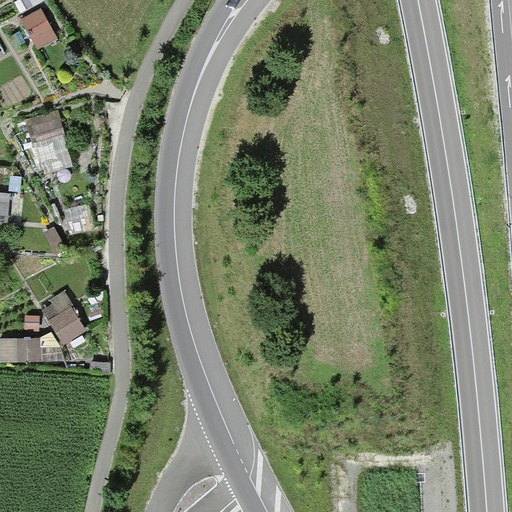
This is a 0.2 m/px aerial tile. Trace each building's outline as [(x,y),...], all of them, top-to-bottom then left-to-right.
[(25,13),(40,44),(62,34),(47,3),(25,13)] [(32,114),(43,160),(74,153),(63,107),(32,114)] [(0,186),(0,217),(13,218),(13,187),(0,186)] [(65,341),(91,328),(72,289),(46,301),(65,341)] [(32,356),(31,332),(4,334),(5,358),(32,356)]
